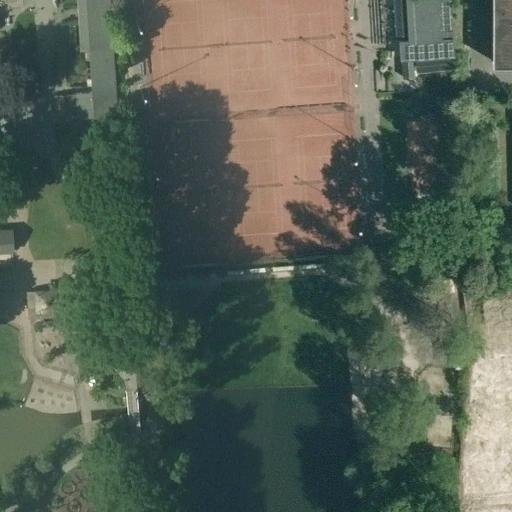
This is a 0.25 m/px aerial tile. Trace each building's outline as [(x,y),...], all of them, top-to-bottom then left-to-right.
[(78,0),(81,50),(92,50),(92,47),(112,46),(109,0),(78,0)] [(450,0),(408,0),(411,39),(401,40),(402,57),(454,54),(450,0)] [(511,0),(493,0),(494,63),(511,62),(511,0)] [(92,47),(92,50),(95,92),(76,93),(78,112),(78,118),(94,117),(95,121),(118,120),(112,46),(92,47)] [(0,252),(13,251),(12,230),(0,230),(0,252)] [(63,290),(26,292),(28,318),(77,316),(76,300),(64,300),(63,290)] [(511,511),(511,301),(486,302),(487,511),(511,511)]
